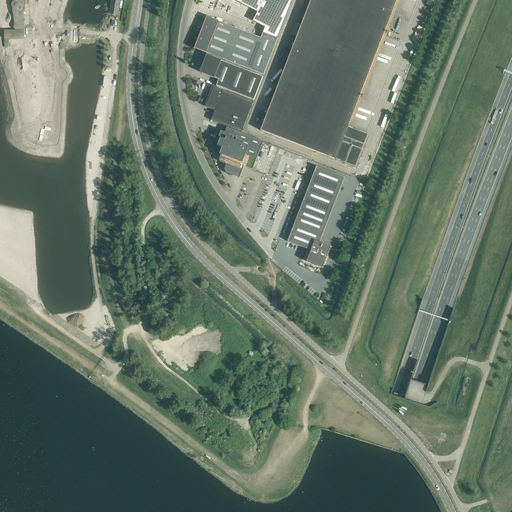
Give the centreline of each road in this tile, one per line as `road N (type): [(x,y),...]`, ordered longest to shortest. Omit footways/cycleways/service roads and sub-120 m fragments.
road 1 (motorway): [(511,78),(430,300),(366,511)]
road 2 (track): [(0,304),(238,477),(273,468),(326,369)]
road 3 (unclassified): [(462,511),(401,423),(229,269),(172,203)]
road 4 (primary): [(452,511),(404,439),(237,290),(164,208)]
road 5 (motorway): [(381,511),(442,306),(511,120)]
road 6 (track): [(123,0),(94,205),(94,277),(105,330),(97,354)]
road 7 (track): [(110,381),(125,360),(127,329),(108,260),(108,204),(130,93)]
road 8 (unclassified): [(243,219),(215,186),(188,124),(179,58),(189,0)]
road 9 (primary): [(164,208),(133,119),(133,38)]
road 10 (unclassified): [(172,203),(143,130),(143,40)]
road 11 (track): [(142,325),(159,358),(243,422)]
road 12 (track): [(142,325),(142,225),(164,208)]
